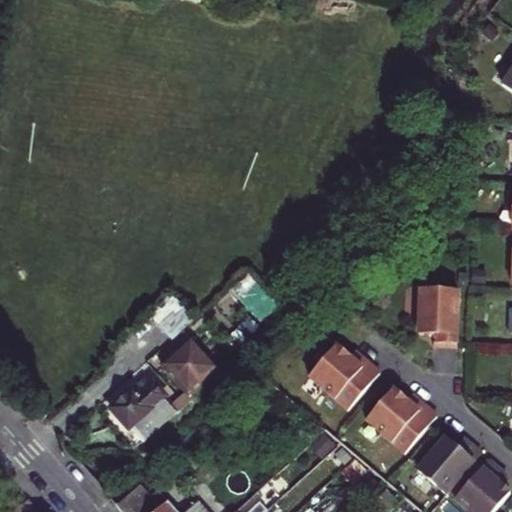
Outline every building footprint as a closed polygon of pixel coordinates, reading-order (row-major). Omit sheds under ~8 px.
[(511,68),(499,88),(511,95),(511,68)] [(269,314),(285,299),(255,267),(239,281),(269,314)] [(419,287),(418,330),(433,330),(440,331),(440,342),(456,343),(458,288),(419,287)] [(197,318),(175,294),(153,314),(175,339),(197,318)] [(152,374),(120,403),(150,436),(200,391),(197,388),(225,362),(198,333),(169,360),(193,387),(178,400),(171,391),(172,390),(160,377),(157,380),(152,374)] [(340,344),(313,376),(352,409),(384,371),(367,357),(362,363),(354,356),(340,344)] [(359,350),(354,356),(362,363),(367,357),(359,350)] [(293,404),(274,388),(250,411),(267,429),(293,404)] [(407,452),(440,415),(424,401),(419,406),(410,399),(397,388),(369,420),(407,452)] [(415,394),(410,399),(419,406),(424,401),(415,394)] [(458,443),(447,434),(419,466),(448,491),(451,487),(474,460),(482,451),(470,440),(463,448),(458,443)] [(464,435),(458,443),(463,448),(470,440),(464,435)] [(482,467),(459,494),(456,497),(473,511),(492,511),(511,489),(501,480),(495,475),(502,468),(490,457),(482,467)] [(474,460),(451,487),(459,494),(482,467),(474,460)] [(502,468),(495,475),(501,480),(507,472),(502,468)] [(185,487),(181,491),(187,498),(192,494),(185,487)] [(117,508),(120,511),(132,511),(149,498),(140,489),(117,508)] [(188,511),(177,511),(158,490),(149,498),(132,511),(206,511),(199,503),(188,511)] [(265,511),(274,504),(270,498),(257,510),(255,508),(250,511),(265,511)] [(420,511),(403,498),(388,511),(420,511)]
